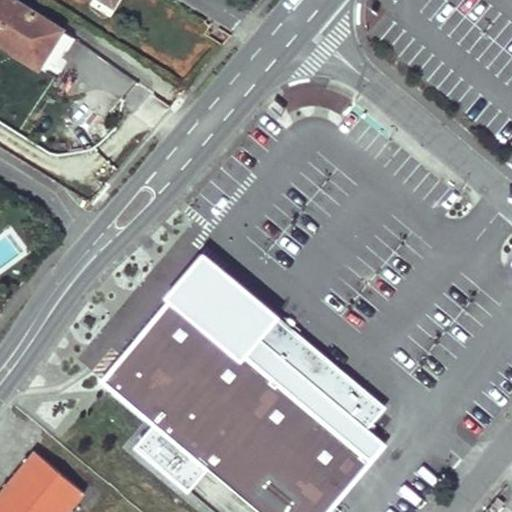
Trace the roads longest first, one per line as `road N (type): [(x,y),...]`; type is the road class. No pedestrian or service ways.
road 1 (secondary): [(102,242),(296,17)]
road 2 (unclassified): [(296,17),(511,199)]
road 3 (secondary): [(0,377),(102,242)]
road 4 (residential): [(102,242),(58,196),(0,160)]
